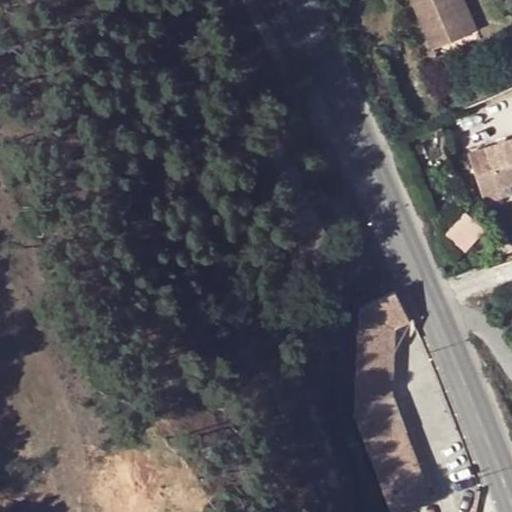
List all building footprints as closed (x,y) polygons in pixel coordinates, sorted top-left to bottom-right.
[(412,0),(435,52),(472,35),(456,0),(412,0)] [(479,32),(464,0),(456,0),(472,35),(479,32)] [(468,157),(474,176),(485,205),(503,199),(501,191),(511,187),(511,141),(485,151),(468,157)] [(511,187),(501,191),(503,199),(511,196),(511,187)] [(280,223),(302,269),(335,254),(313,208),(280,223)] [(466,251),(486,230),(468,212),(448,233),(466,251)] [(408,316),(392,286),(354,305),(353,408),(394,511),(396,511),(435,497),(392,391),(395,324),(408,316)]
